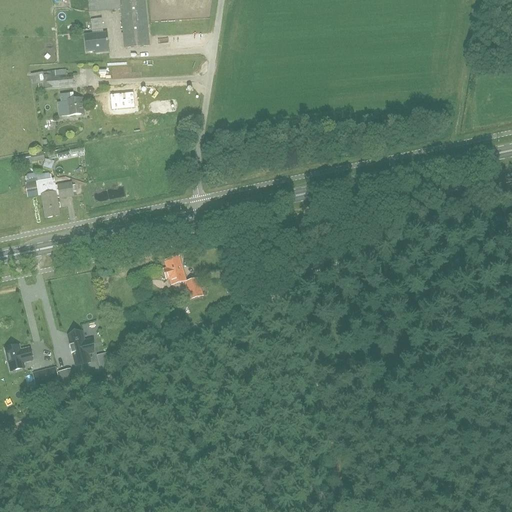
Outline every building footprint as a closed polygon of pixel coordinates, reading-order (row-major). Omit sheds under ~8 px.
[(87,0),(89,12),(96,11),(121,10),(125,49),(150,46),(145,0),(87,0)] [(92,31),(103,30),(101,20),(91,20),(92,31)] [(67,32),(68,40),(76,39),(75,31),(67,32)] [(98,53),(108,53),(106,34),(84,36),(85,52),(98,51),(98,53)] [(210,48),(209,37),(193,38),(194,49),(210,48)] [(50,72),(42,73),(30,74),(32,84),(43,84),(43,88),(73,86),(72,76),(66,76),(65,71),(50,72)] [(135,109),(134,93),(110,95),(111,111),(135,109)] [(59,118),(84,115),(82,98),(67,100),(67,94),(60,95),(61,103),(57,104),(59,118)] [(32,163),(44,160),(43,153),(30,155),(32,163)] [(57,199),(73,197),(71,184),(55,186),(54,179),(36,182),(25,184),(27,193),(38,191),(38,196),(41,195),(45,218),(59,216),(57,199)] [(170,278),(172,285),(186,281),(181,267),(178,257),(165,261),(167,269),(163,271),(166,279),(170,278)] [(190,300),(202,296),(198,280),(186,283),(190,300)] [(82,333),(68,336),(70,346),(69,346),(71,354),(73,354),(76,367),(90,363),(87,354),(93,353),(90,341),(84,343),(82,333)] [(19,346),(5,350),(11,372),(24,368),(23,363),(31,361),(28,349),(20,352),(19,346)] [(56,369),(42,372),(45,384),(59,380),(56,369)] [(68,371),(59,373),(63,387),(72,384),(68,371)]
